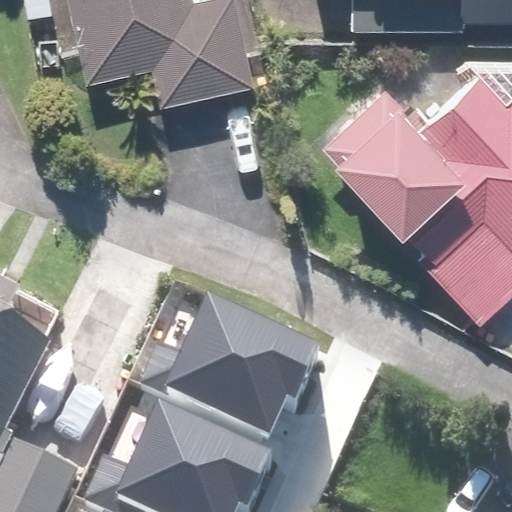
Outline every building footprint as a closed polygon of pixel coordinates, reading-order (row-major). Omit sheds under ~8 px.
[(67,0),(83,75),(153,60),(161,97),(260,77),(244,0),(67,0)] [(511,0),(355,0),(355,22),(469,24),(469,13),(511,14),(511,0)] [(488,62),(430,117),(475,164),(502,193),(432,259),(486,316),(511,291),(511,85),(511,86),(488,62)] [(388,72),(322,135),(409,227),(475,164),(430,117),(388,72)] [(76,321),(0,281),(0,511),(77,511),(92,484),(13,443),(76,321)] [(157,338),(139,380),(269,434),(288,391),(298,396),(322,341),(202,290),(178,347),(157,338)] [(158,404),(118,494),(158,511),(230,511),(237,499),(245,503),(268,453),(158,404)]
